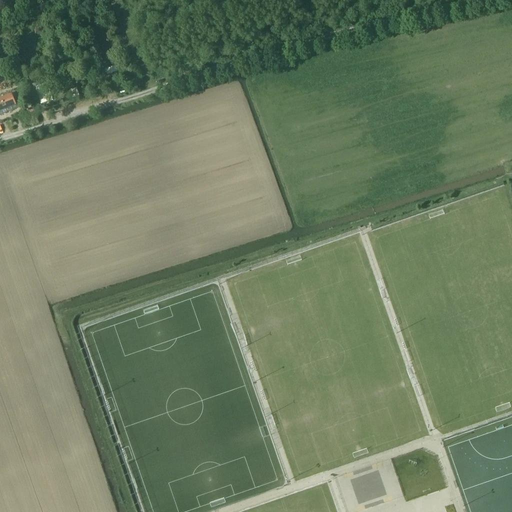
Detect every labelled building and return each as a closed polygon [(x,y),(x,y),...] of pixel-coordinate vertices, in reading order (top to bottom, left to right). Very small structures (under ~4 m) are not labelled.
[(118,65),(108,69),(110,74),(120,71),(118,65)] [(45,90),(38,92),(41,104),(49,101),(45,90)] [(0,112),(16,105),(11,94),(0,98),(0,112)] [(34,110),(29,111),(32,119),(33,123),(38,121),(34,110)] [(355,503),(367,503),(367,477),(355,477),(355,503)]
